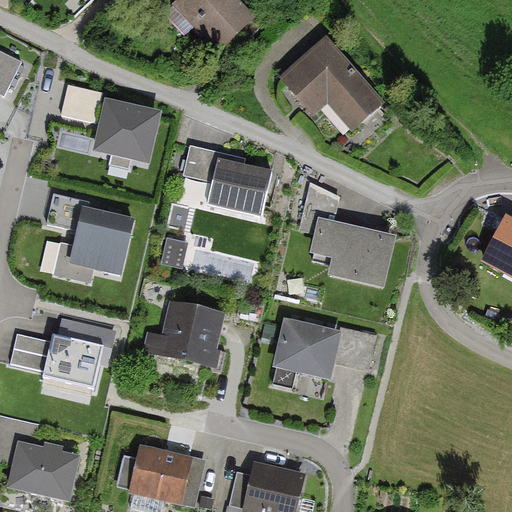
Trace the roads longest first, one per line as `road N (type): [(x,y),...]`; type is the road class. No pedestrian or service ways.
road 1 (residential): [(511,361),(487,351),(440,310),(424,261),(433,215),(468,186),(511,178)]
road 2 (track): [(348,0),(504,176)]
road 3 (residential): [(342,511),(343,483),(330,459),(206,422)]
